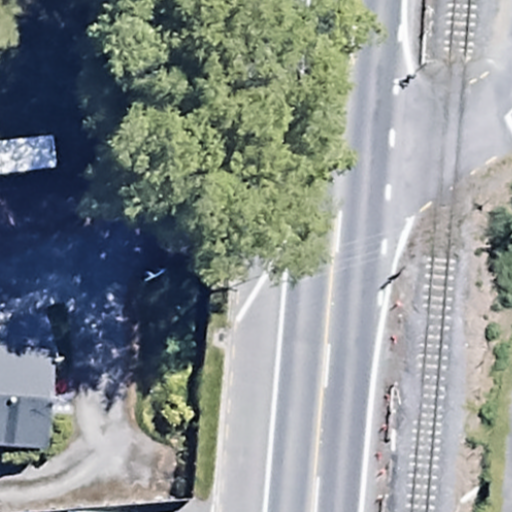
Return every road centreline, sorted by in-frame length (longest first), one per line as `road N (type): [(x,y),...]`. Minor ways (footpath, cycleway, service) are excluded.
road 1 (trunk): [(290,511),(325,185)]
road 2 (unclassified): [(325,185),(511,94)]
road 3 (trunk): [(325,185),(342,0)]
